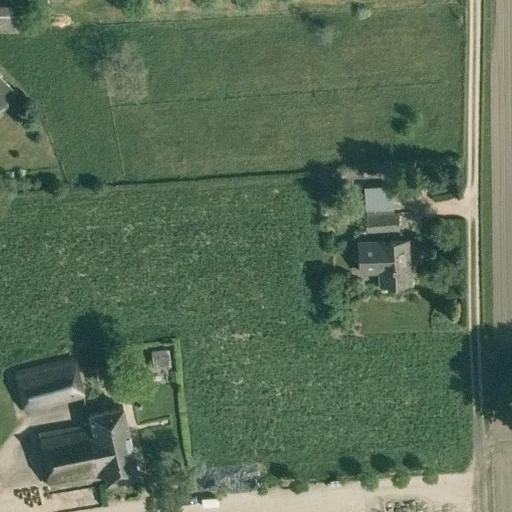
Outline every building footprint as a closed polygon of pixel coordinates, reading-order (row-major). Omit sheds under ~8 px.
[(0,8),(0,32),(18,32),(18,8),(0,8)] [(0,103),(13,91),(0,77),(0,103)] [(364,198),(365,212),(385,212),(384,198),(383,198),(365,198),(364,198)] [(385,212),(365,212),(364,212),(365,231),(398,230),(398,211),(385,212)] [(407,240),(358,242),(360,273),(380,272),(380,285),(409,283),(407,240)] [(468,470),(464,334),(362,337),(363,370),(330,371),(331,408),(315,408),(316,440),(272,441),(273,475),(468,470)] [(16,370),(25,410),(83,397),(74,357),(16,370)] [(90,422),(101,475),(102,482),(138,475),(123,405),(88,412),(90,422)] [(101,475),(90,422),(38,432),(49,486),(101,475)]
